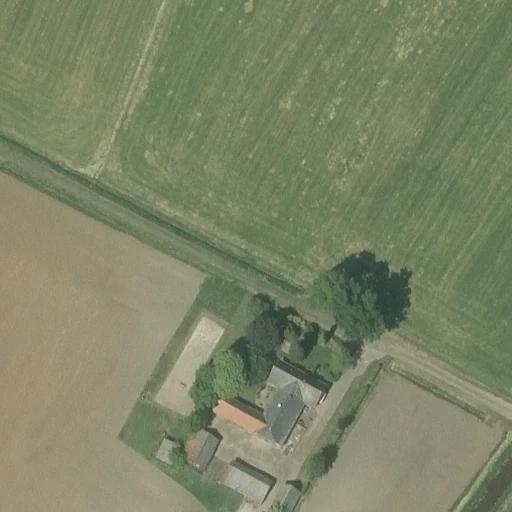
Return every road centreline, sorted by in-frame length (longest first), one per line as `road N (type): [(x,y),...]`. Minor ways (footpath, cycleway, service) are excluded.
road 1 (track): [(0,148),(367,338)]
road 2 (unclassified): [(367,338),(511,416)]
